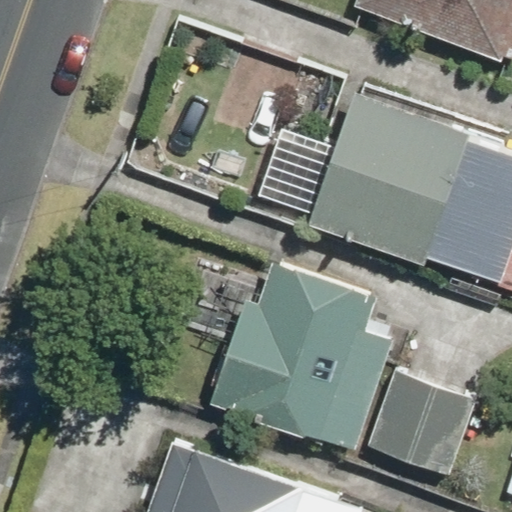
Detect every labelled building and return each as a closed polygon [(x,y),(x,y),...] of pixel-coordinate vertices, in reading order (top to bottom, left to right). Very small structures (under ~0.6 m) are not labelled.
[(511,0),(377,0),(511,43),(511,0)] [(508,285),(511,273),(511,148),(366,99),(347,154),(288,134),(265,203),(508,285)] [(366,332),(378,298),(276,262),(261,307),(241,300),(206,400),(353,452),(392,341),(366,332)] [(478,394),(396,366),(369,445),(451,473),(478,394)] [(365,511),(367,508),(180,443),(156,511),(365,511)]
